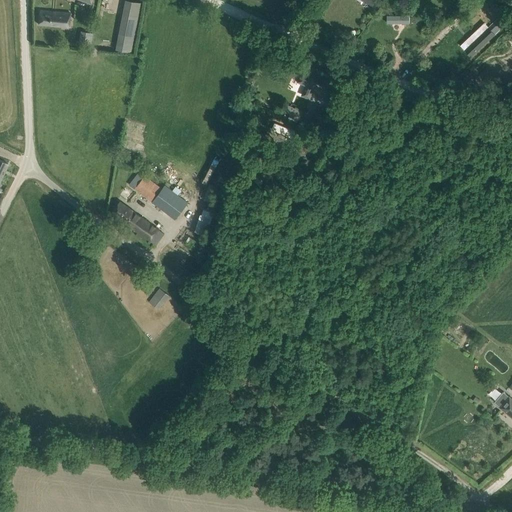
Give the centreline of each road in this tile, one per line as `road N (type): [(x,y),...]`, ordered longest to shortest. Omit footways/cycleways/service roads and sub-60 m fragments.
road 1 (unclassified): [(492,511),(0,437)]
road 2 (track): [(511,471),(476,504),(470,491),(158,265)]
road 3 (track): [(511,123),(212,0)]
road 4 (unclassified): [(29,164),(24,0)]
road 5 (unclassified): [(158,265),(29,164)]
